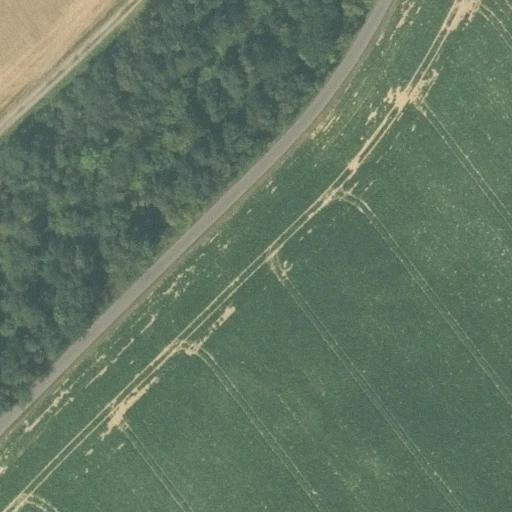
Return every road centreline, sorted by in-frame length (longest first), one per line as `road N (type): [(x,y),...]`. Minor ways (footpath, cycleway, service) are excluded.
road 1 (track): [(0,432),(318,113),(389,0)]
road 2 (track): [(0,143),(130,0)]
